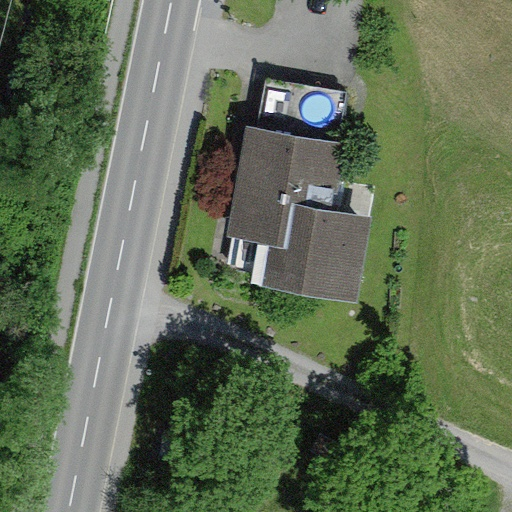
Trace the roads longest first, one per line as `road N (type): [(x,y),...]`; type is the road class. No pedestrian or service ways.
road 1 (secondary): [(80,511),(184,0)]
road 2 (track): [(158,303),(511,472)]
